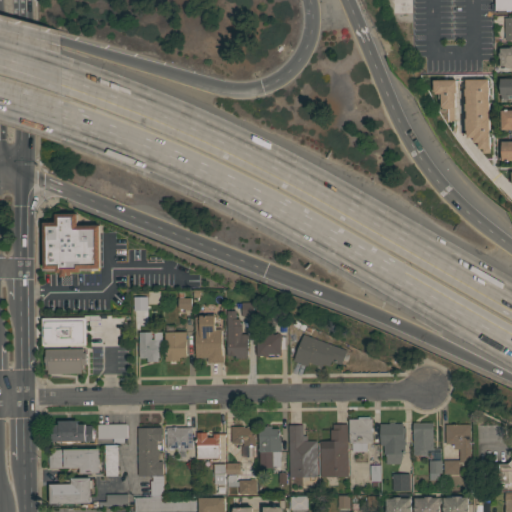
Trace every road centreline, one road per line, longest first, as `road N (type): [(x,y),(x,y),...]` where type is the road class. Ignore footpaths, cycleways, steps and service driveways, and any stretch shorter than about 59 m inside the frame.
road 1 (motorway): [(62,122),(317,234),(511,346)]
road 2 (motorway): [(511,300),(216,144),(61,79)]
road 3 (residential): [(35,398),(429,393)]
road 4 (motorway): [(510,250),(406,150),(345,0)]
road 5 (motorway): [(263,271),(511,382)]
road 6 (motorway): [(260,94),(185,84),(59,46)]
road 7 (motorway): [(71,195),(263,271)]
road 8 (primary): [(22,177),(21,28)]
